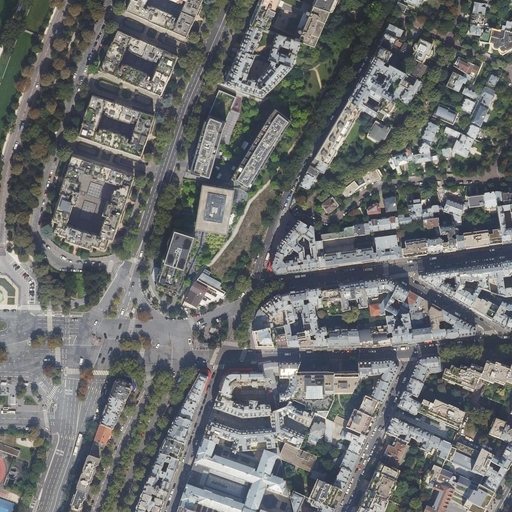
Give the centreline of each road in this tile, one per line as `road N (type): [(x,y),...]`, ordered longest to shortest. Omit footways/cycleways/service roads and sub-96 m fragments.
road 1 (residential): [(487,180),(379,187),(324,222),(304,206),(406,129),(450,40)]
road 2 (residential): [(123,268),(63,264),(34,236),(57,139),(111,0)]
road 3 (tertiary): [(390,0),(294,177),(249,294)]
road 4 (unclassified): [(0,225),(20,121),(68,0)]
road 5 (primary): [(149,219),(232,0)]
road 6 (tertiary): [(229,354),(412,352)]
road 7 (residential): [(412,352),(341,511)]
road 8 (primary): [(117,511),(184,355)]
road 9 (primary): [(158,355),(97,511)]
road 10 (residential): [(168,511),(222,354)]
road 11 (tertiary): [(391,269),(259,286),(249,294)]
road 12 (residential): [(391,269),(486,326),(496,343)]
road 13 (tertiary): [(511,251),(391,269)]
